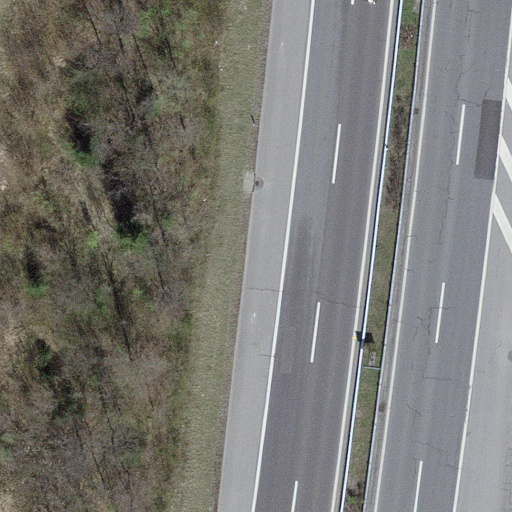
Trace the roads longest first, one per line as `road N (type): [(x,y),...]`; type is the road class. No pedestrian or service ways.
road 1 (motorway): [(352,0),(293,511)]
road 2 (motorway): [(415,511),(473,0)]
